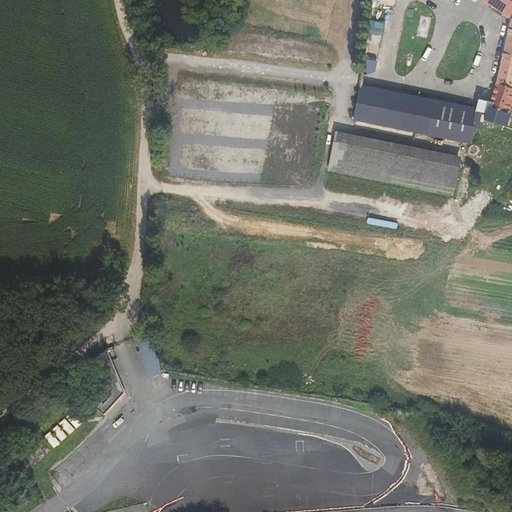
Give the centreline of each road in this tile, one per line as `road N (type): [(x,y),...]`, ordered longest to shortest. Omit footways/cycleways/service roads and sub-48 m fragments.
road 1 (unclassified): [(111,0),(143,124),(144,263),(120,310),(0,411)]
road 2 (track): [(144,263),(0,288)]
